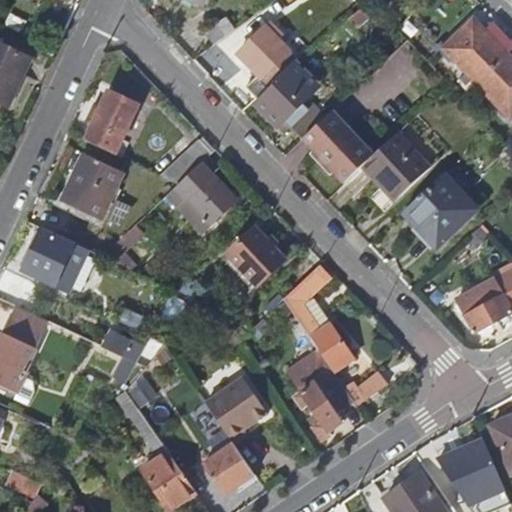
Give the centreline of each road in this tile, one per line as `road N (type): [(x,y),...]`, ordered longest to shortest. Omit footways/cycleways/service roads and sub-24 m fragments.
road 1 (residential): [(105,2),(471,386)]
road 2 (unclassified): [(0,228),(105,2)]
road 3 (residential): [(281,511),(471,386)]
